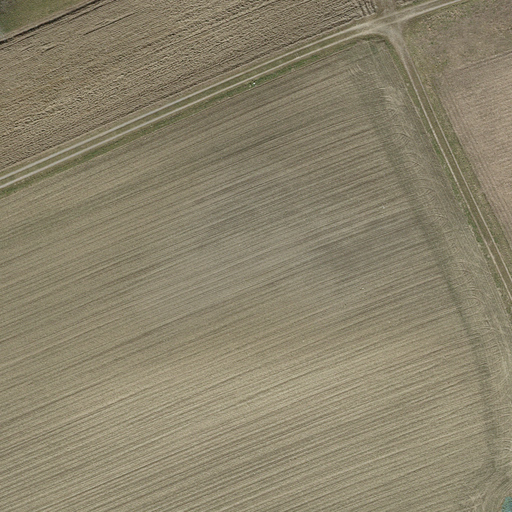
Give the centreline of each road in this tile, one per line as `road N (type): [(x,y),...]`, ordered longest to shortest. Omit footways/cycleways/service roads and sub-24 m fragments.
road 1 (track): [(0,185),(388,17),(449,0)]
road 2 (track): [(384,0),(511,290)]
